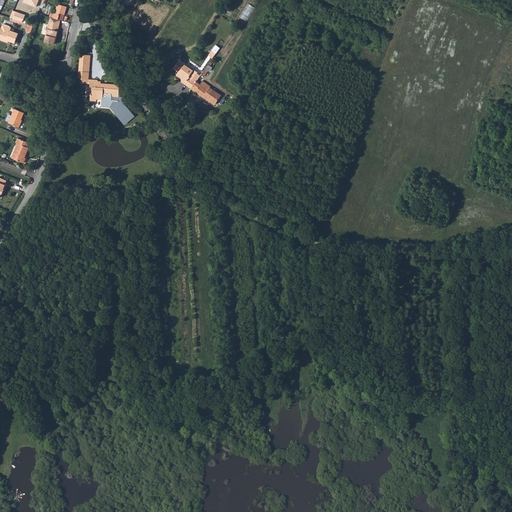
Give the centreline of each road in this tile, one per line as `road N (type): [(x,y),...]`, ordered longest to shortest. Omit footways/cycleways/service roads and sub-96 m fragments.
road 1 (track): [(28,195),(191,191),(328,244),(511,234)]
road 2 (unclassified): [(80,5),(191,191)]
road 3 (residential): [(0,237),(37,178),(65,69)]
